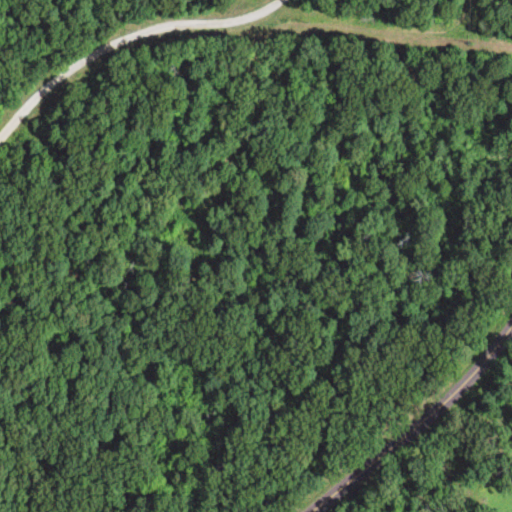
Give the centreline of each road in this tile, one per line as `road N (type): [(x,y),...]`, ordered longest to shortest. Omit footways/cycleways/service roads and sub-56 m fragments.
road 1 (residential): [(0,145),(46,92),(126,43),(276,0)]
road 2 (tertiary): [(310,511),(479,366),(511,318)]
